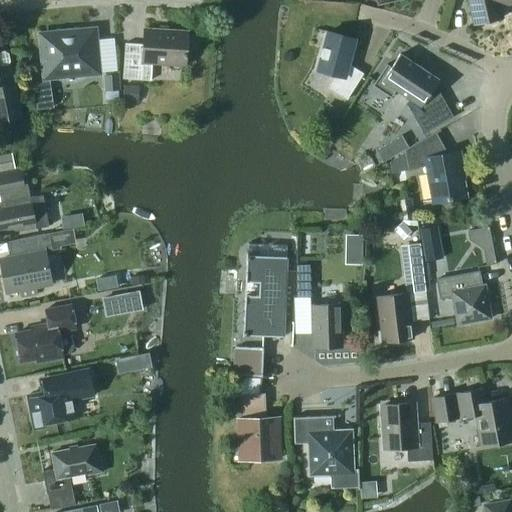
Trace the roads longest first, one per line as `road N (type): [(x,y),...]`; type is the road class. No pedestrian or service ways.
road 1 (residential): [(7,511),(0,478),(0,2),(16,0)]
road 2 (residential): [(296,381),(511,352)]
road 3 (residential): [(511,224),(496,125),(510,77)]
road 4 (residential): [(510,77),(401,23)]
